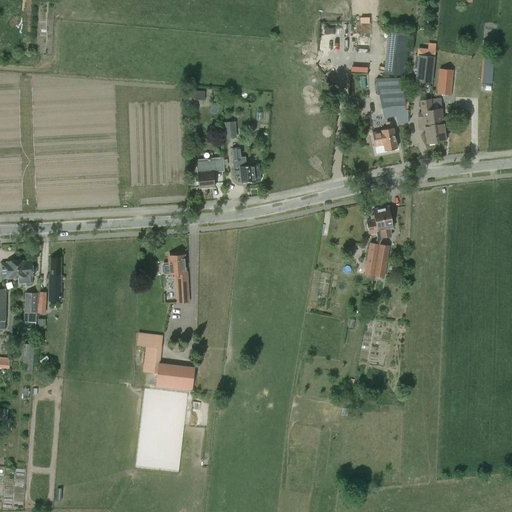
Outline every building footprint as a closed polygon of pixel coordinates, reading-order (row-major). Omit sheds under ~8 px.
[(388,31),(388,74),(406,74),(406,31),(388,31)] [(434,57),(418,55),(415,82),(431,83),(434,57)] [(483,84),(492,84),(493,65),(483,65),(483,84)] [(452,70),(439,69),(437,94),(450,95),(452,70)] [(383,79),(376,80),(377,94),(378,94),(380,104),(381,106),(383,117),(395,115),(397,124),(407,122),(407,110),(405,110),(404,110),(404,79),(383,79)] [(420,101),(421,112),(418,112),(417,114),(417,119),(418,120),(420,129),(424,128),(426,144),(436,142),(431,110),(430,100),(420,101)] [(431,110),(436,142),(445,141),(443,126),(447,125),(446,118),(442,118),(441,108),(431,110)] [(235,120),(222,121),(224,139),(232,138),(232,131),(236,131),(235,120)] [(381,131),(372,133),(374,146),(383,145),(384,151),(396,149),(392,128),(391,123),(386,124),(387,129),(381,130),(381,131)] [(245,157),(242,157),(241,148),(231,148),(234,174),(240,173),(241,183),(260,181),(259,165),(246,166),(245,157)] [(201,171),(201,174),(197,174),(198,188),(214,186),(213,173),(211,173),(210,171),(215,170),(214,160),(198,162),(199,172),(201,171)] [(380,209),(386,237),(391,236),(389,228),(393,228),(389,207),(380,209)] [(370,217),(371,220),(366,221),(368,232),(375,231),(378,244),(378,243),(379,244),(382,237),(386,237),(380,209),(372,210),(373,216),(370,217)] [(378,244),(377,244),(372,275),(383,277),(388,245),(379,244),(378,243),(378,244)] [(169,256),(169,263),(164,263),(162,265),(162,272),(164,273),(170,273),(170,274),(176,273),(178,303),(188,302),(186,273),(184,273),(183,255),(169,256)] [(60,257),(51,258),(51,275),(49,275),(49,301),(60,301),(60,274),(60,257)] [(16,277),(17,260),(9,261),(9,262),(0,263),(2,278),(16,277)] [(23,260),(17,260),(16,277),(17,277),(17,284),(31,283),(31,276),(33,276),(32,261),(23,261),(23,260)] [(12,310),(4,310),(5,290),(0,289),(0,329),(4,330),(4,334),(11,334),(12,310)] [(36,322),(37,294),(37,293),(26,293),(24,322),(36,322)] [(144,372),(158,374),(162,337),(138,334),(136,345),(147,346),(144,372)] [(35,345),(33,345),(26,344),(25,364),(34,364),(35,345)] [(0,367),(9,368),(9,358),(0,357),(0,367)] [(194,368),(184,367),(181,389),(191,390),(194,368)]
